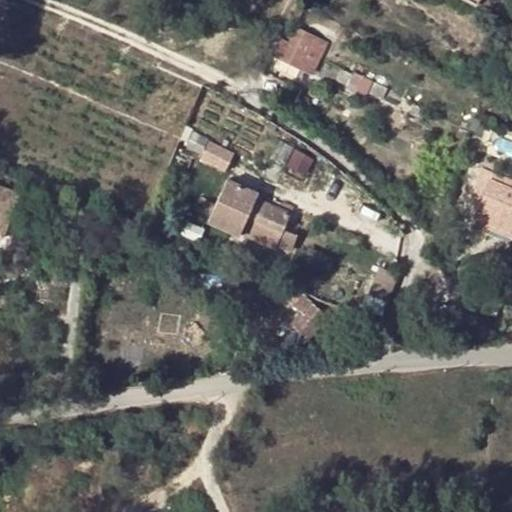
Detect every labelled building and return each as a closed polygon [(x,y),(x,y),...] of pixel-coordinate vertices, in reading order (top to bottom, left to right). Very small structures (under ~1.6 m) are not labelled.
[(282,41),(275,55),(305,69),(314,73),(327,45),(296,30),(289,44),(282,41)] [(300,79),(305,69),(275,55),(269,66),(300,79)] [(338,80),(343,70),(338,68),(334,78),(338,80)] [(343,70),(338,80),(348,84),(346,88),(365,96),(368,93),(383,99),(389,86),(354,71),(352,74),(343,70)] [(192,127),(185,125),(181,136),(187,138),(192,127)] [(208,139),(194,132),(188,143),(202,150),(208,139)] [(307,176),(316,160),(299,149),(289,165),(307,176)] [(511,179),(493,171),(490,180),(480,203),(474,217),(511,233),(511,179)] [(480,203),(490,180),(477,175),(467,197),(480,203)] [(258,196),(226,181),(210,216),(242,231),(243,228),(250,212),(257,199),(258,196)] [(0,235),(3,237),(13,207),(19,191),(0,184),(0,235)] [(277,243),(283,230),(293,206),(284,202),(281,209),(257,199),(250,212),(243,228),(277,243)] [(3,237),(0,235),(0,250),(8,253),(23,211),(13,207),(3,237)] [(295,235),(283,230),(277,243),(289,248),(295,235)] [(500,292),(476,282),(467,303),(491,314),(500,292)] [(326,314),(302,293),(292,304),(302,313),(292,325),(307,337),(326,314)] [(307,337),(292,325),(286,332),(301,345),(307,337)]
